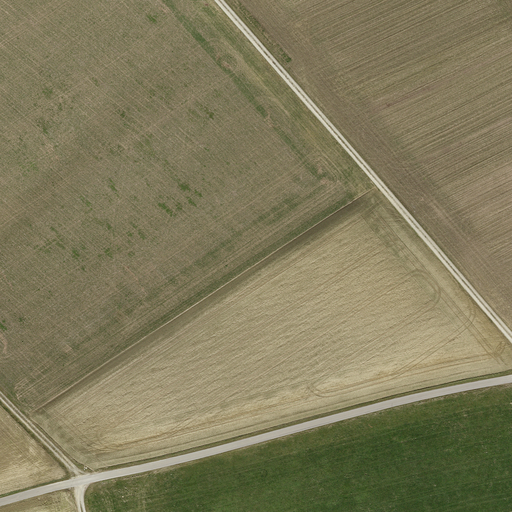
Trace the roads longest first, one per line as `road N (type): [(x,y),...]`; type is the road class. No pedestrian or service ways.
road 1 (track): [(219,0),(511,336)]
road 2 (track): [(0,393),(86,480)]
